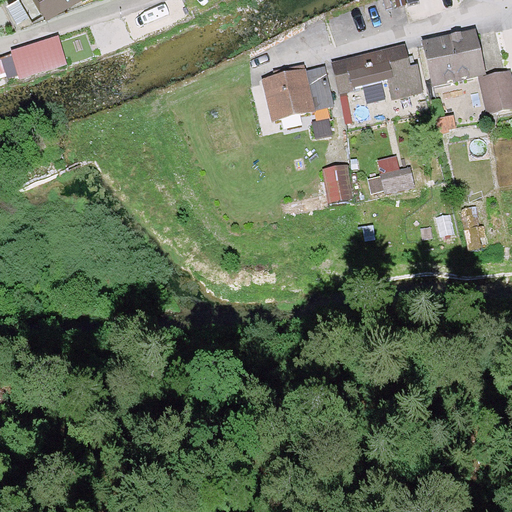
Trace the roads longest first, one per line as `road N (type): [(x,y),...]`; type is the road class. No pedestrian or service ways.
road 1 (residential): [(262,68),(507,7)]
road 2 (residential): [(135,0),(0,44)]
